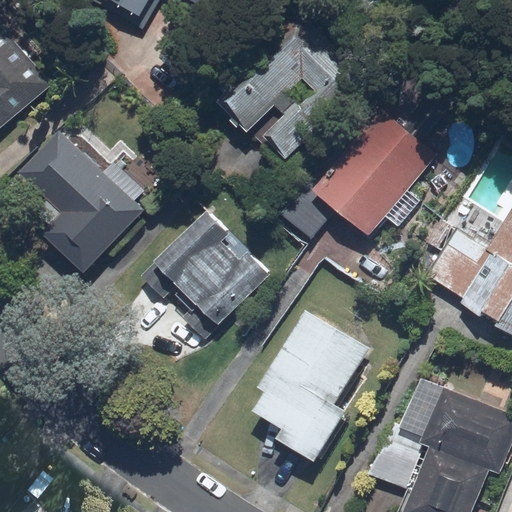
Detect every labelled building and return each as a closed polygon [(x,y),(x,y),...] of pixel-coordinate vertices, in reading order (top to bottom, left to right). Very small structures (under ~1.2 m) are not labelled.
[(228,0),(112,0),(147,22),(160,0),(214,0),(225,6),(228,0)] [(0,120),(7,129),(59,85),(0,15),(0,120)] [(313,23),(238,96),(260,118),(285,94),(302,111),(277,135),(294,152),(368,79),(313,23)] [(392,114),(330,190),(376,227),(438,151),(392,114)] [(69,134),(37,167),(85,212),(69,228),(101,258),(148,208),(69,134)] [(213,217),(154,273),(212,332),(270,276),(213,217)] [(511,224),(496,251),(468,234),(445,272),(511,311),(511,224)] [(374,347),(318,313),(275,381),(282,385),(270,404),(301,423),(296,431),(327,450),(352,409),(340,402),(374,347)] [(506,465),(511,450),(511,414),(453,390),(434,435),(444,438),(415,509),(423,511),(477,511),(498,462),(506,465)]
